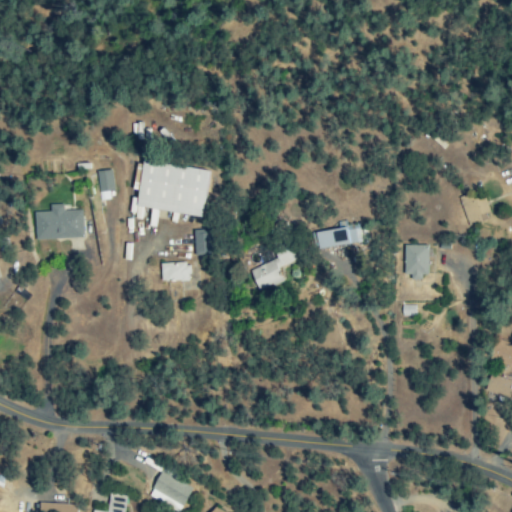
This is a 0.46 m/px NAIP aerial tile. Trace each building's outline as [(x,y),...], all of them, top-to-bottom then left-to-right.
[(208,170),(141,161),(135,208),(202,217),(208,170)] [(98,201),(112,200),(110,171),(96,172),(98,201)] [(490,218),(480,191),(458,199),(467,226),(490,218)] [(82,210),(62,211),(62,205),(48,205),(48,212),(32,213),(33,240),(82,239),(82,210)] [(356,224),(309,234),(313,252),(360,242),(356,224)] [(210,255),(209,233),(192,234),(193,256),(210,255)] [(282,282),(276,270),(295,262),(287,243),(271,250),(275,260),(248,271),(257,292),(282,282)] [(403,279),(427,278),(427,246),(403,247),(403,279)] [(159,265),(160,283),(189,282),(188,264),(159,265)] [(414,306),(401,306),(401,317),(414,317),(414,306)] [(508,369),(511,359),(511,345),(496,340),(488,361),(508,369)] [(511,381),(490,377),(486,395),(511,400),(511,381)] [(147,500),(179,511),(180,511),(190,486),(157,474),(147,500)] [(89,511),(122,511),(124,500),(107,498),(105,511),(90,511),(89,511)]
